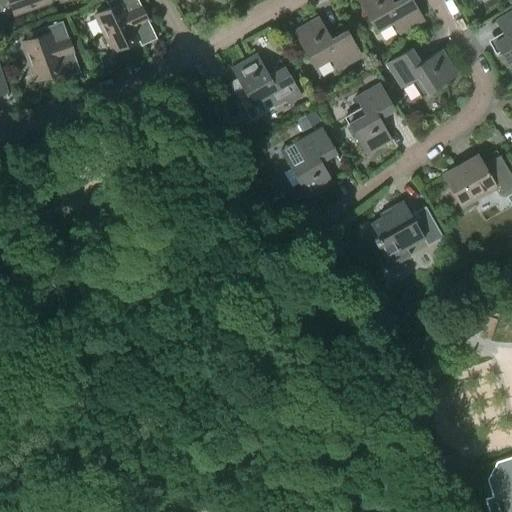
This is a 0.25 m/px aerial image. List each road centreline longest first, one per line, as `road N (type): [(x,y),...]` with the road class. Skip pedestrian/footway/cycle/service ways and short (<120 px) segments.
road 1 (residential): [(473,341),(361,300),(322,244),(332,217),(474,106),(477,74),(435,0)]
road 2 (track): [(0,240),(93,171),(157,72)]
road 3 (residential): [(0,135),(191,57)]
road 4 (residential): [(191,57),(297,0)]
